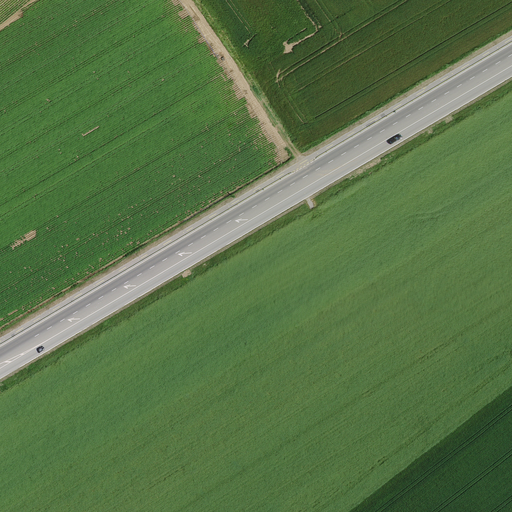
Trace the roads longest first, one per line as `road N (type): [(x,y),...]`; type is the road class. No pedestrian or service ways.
road 1 (secondary): [(0,362),(511,60)]
road 2 (track): [(249,73),(311,178)]
